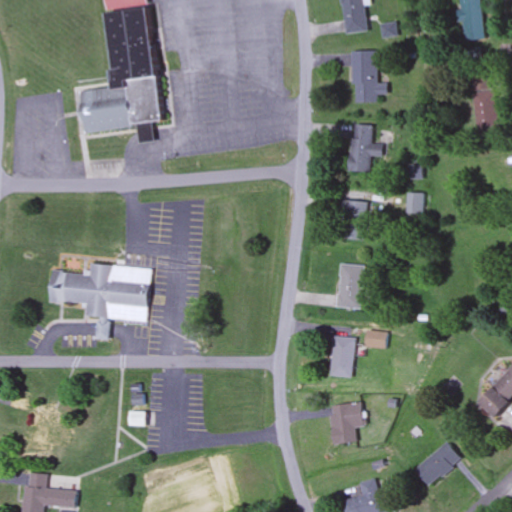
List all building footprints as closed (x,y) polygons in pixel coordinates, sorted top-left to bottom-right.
[(107,0),(110,12),(151,7),(149,0),(107,0)] [(343,0),(348,35),(370,32),(365,0),(343,0)] [(484,0),(462,0),(467,43),(489,40),(484,0)] [(110,12),(151,7),(166,120),(136,124),(136,128),(88,134),(82,91),(119,86),(110,12)] [(384,25),(384,37),(398,37),(398,25),(384,25)] [(356,103),(380,103),(380,94),(390,94),(390,84),(380,84),(379,52),(356,52),(356,103)] [(495,73),(475,75),(480,134),(501,132),(495,73)] [(384,144),(373,144),(374,126),(354,125),(352,172),(372,173),(373,157),(384,157),(384,144)] [(511,177),(507,154),(482,159),(486,180),(489,179),(494,202),(511,198),(511,177)] [(406,215),(425,215),(425,194),(406,194),(406,215)] [(367,202),(341,201),(340,240),(366,241),(367,202)] [(154,268),(149,322),(87,315),(88,301),(51,298),(53,269),(90,273),(93,262),(154,268)] [(338,308),(362,310),(365,266),(341,265),(338,308)] [(356,339),(334,337),(331,377),(353,379),(356,339)] [(511,368),(483,405),(501,419),(511,405),(511,368)] [(365,427),(363,404),(332,406),(334,445),(358,443),(357,428),(365,427)] [(50,441),(65,443),(67,425),(52,423),(54,407),(37,405),(36,415),(31,414),(27,447),(49,449),(50,441)] [(431,487),(463,460),(449,442),(417,470),(431,487)] [(77,509),(79,491),(48,489),(49,475),(27,473),(23,511),(44,511),(45,506),(77,509)] [(346,511),(392,511),(399,510),(394,489),(380,492),(376,479),(362,483),(365,496),(344,501),(346,511)]
